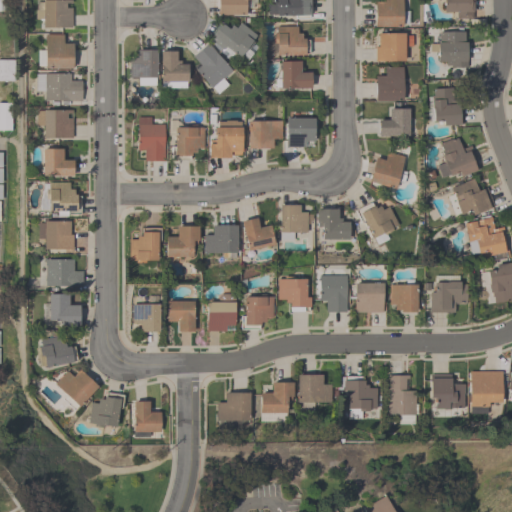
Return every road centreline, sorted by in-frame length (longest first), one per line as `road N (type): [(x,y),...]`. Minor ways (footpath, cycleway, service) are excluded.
road 1 (residential): [(113,357),(132,367),(226,361),(309,344),(466,344),(511,329)]
road 2 (residential): [(101,0),(104,339),(113,357)]
road 3 (residential): [(104,194),(216,193),(339,174)]
road 4 (residential): [(340,0),(339,174)]
road 5 (residential): [(505,0),(491,102),(511,168)]
road 6 (residential): [(184,363),(183,457),(171,511)]
